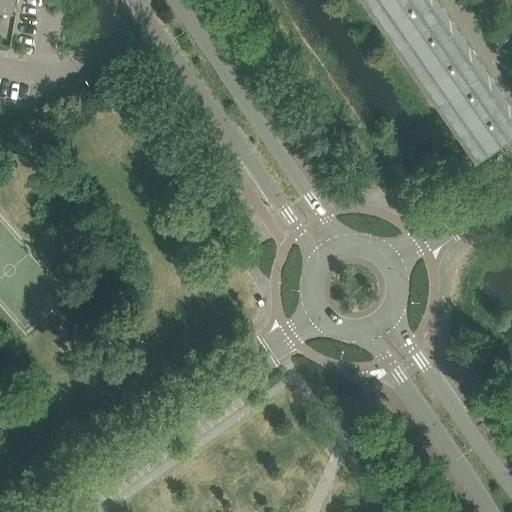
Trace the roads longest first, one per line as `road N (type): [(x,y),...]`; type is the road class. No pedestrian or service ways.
road 1 (residential): [(38,511),(321,316)]
road 2 (secondary): [(345,246),(174,0)]
road 3 (secondary): [(151,27),(320,262)]
road 4 (secondary): [(364,330),(489,511)]
road 5 (secondary): [(511,489),(388,315)]
road 6 (residential): [(151,27),(90,68),(0,65)]
road 7 (residential): [(390,265),(511,179)]
